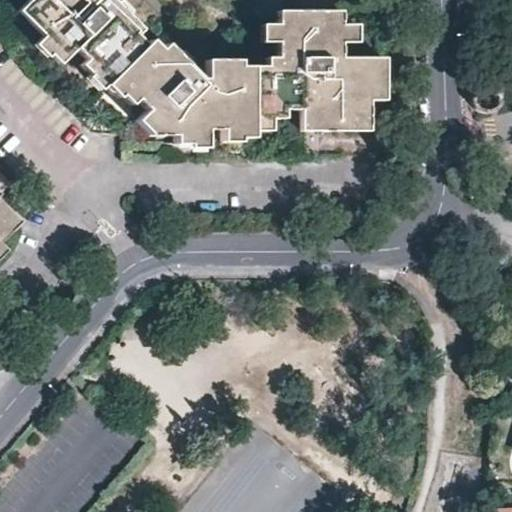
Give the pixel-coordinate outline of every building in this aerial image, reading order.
[(131,17),(120,4),(115,0),(32,0),(22,10),(45,37),(38,44),(49,58),(54,55),(62,63),(79,48),(89,59),(83,66),(91,75),(89,77),(101,90),(107,86),(117,97),(121,95),(129,105),(132,102),(141,111),(129,123),(145,140),(168,141),(168,148),(182,148),(182,151),(201,152),(202,134),(217,134),(217,144),(235,145),(235,141),(249,141),(250,133),(267,133),(268,120),(285,120),(286,112),(301,113),(301,136),(367,136),(368,109),(382,109),(383,66),(340,65),(340,50),(354,50),(355,33),(339,32),(339,20),(315,19),(276,18),(276,31),(260,31),(260,48),(275,49),(276,65),(264,74),(236,73),(236,67),(203,67),(202,84),(197,84),(185,72),(173,59),(162,47),(157,52),(147,61),(139,52),(138,54),(129,43),(137,35),(143,29),(131,17)] [(125,0),(124,0),(120,4),(131,17),(136,12),(125,0)] [(147,45),(137,35),(129,43),(138,54),(139,52),(147,45)] [(147,45),(139,52),(147,61),(157,52),(149,43),(147,45)] [(178,55),(173,59),(185,72),(190,67),(178,55)]
